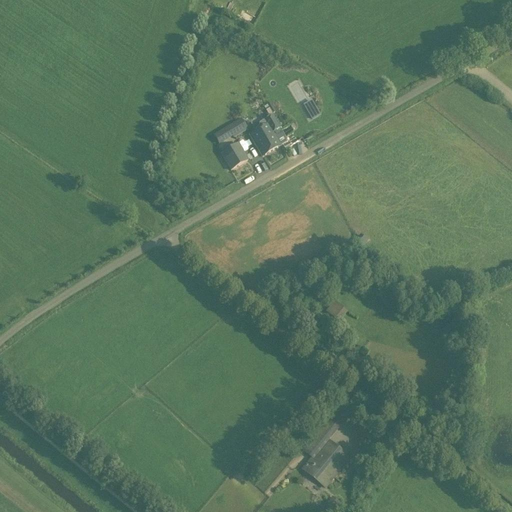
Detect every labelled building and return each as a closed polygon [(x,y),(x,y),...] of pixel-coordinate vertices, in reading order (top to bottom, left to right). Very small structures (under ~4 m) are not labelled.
[(259,128),(257,129),(271,152),(280,147),(273,134),(280,129),(273,116),(263,121),(266,126),(262,129),(259,128)] [(233,139),(248,130),(241,119),(226,128),(233,139)] [(256,130),(256,132),(249,136),(262,158),(271,152),(257,129),(256,130)] [(230,172),(249,161),(238,144),(219,155),(230,172)] [(325,313),(339,324),(347,312),(334,302),(325,313)] [(349,459),(329,442),(346,421),(333,411),(300,451),(311,460),(303,471),(325,489),(349,459)] [(332,498),(323,508),(327,511),(333,511),(340,504),(332,498)]
